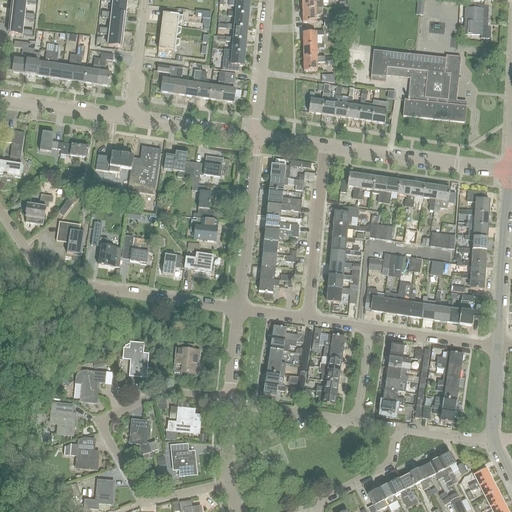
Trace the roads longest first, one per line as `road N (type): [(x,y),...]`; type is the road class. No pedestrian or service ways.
road 1 (residential): [(228,402),(174,393),(112,415),(104,426),(146,500),(230,484)]
road 2 (residential): [(237,310),(59,282),(40,269),(0,210)]
road 3 (residential): [(510,170),(323,148)]
road 4 (residential): [(497,347),(510,170)]
road 5 (residential): [(237,310),(256,138)]
road 6 (residential): [(308,319),(323,148)]
road 7 (residential): [(270,0),(256,138)]
road 8 (residential): [(129,119),(0,97)]
road 9 (residential): [(497,347),(368,328)]
road 10 (residential): [(356,424),(228,402)]
road 11 (residential): [(256,138),(129,119)]
road 12 (residential): [(320,511),(393,463),(397,430)]
